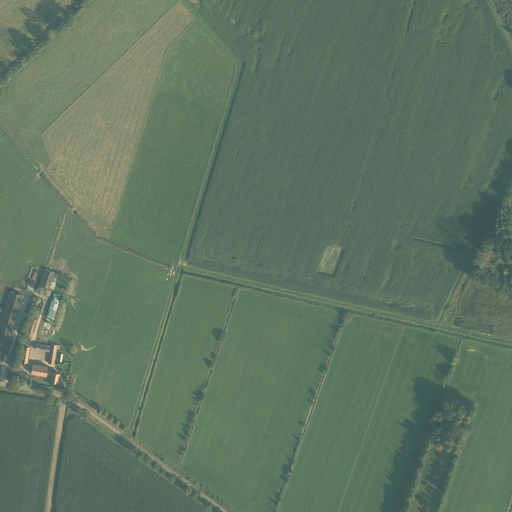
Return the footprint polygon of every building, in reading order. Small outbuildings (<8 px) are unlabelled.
[(44,269),(39,284),(50,288),(55,272),(44,269)] [(0,368),(12,331),(23,295),(10,291),(0,323),(0,368)] [(31,338),(40,308),(34,306),(24,336),(31,338)] [(31,340),(23,339),(19,362),(27,363),(31,340)] [(52,344),(49,363),(55,364),(56,362),(54,361),(57,349),(59,349),(60,345),(52,344)] [(48,370),(48,366),(33,364),(31,373),(46,376),(47,375),(52,376),(51,381),(58,382),(60,373),(52,372),(52,371),(48,370)]
